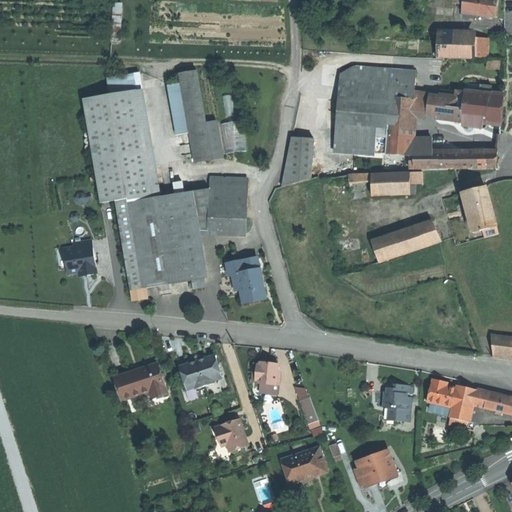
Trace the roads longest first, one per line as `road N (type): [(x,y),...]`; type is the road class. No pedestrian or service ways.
road 1 (residential): [(511,371),(0,311)]
road 2 (track): [(0,55),(296,69)]
road 3 (track): [(302,341),(264,217),(296,69)]
road 4 (unknown): [(294,101),(311,81),(350,63),(434,68)]
